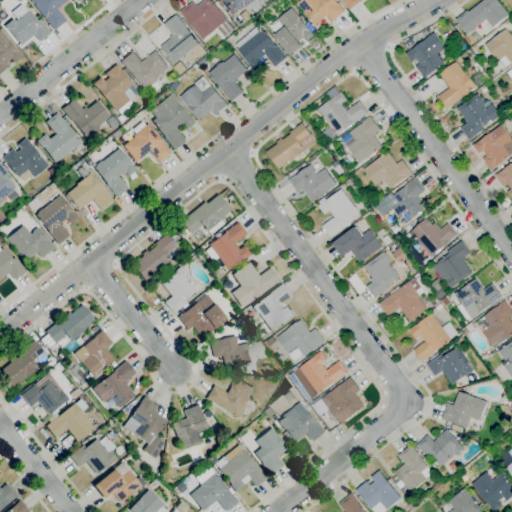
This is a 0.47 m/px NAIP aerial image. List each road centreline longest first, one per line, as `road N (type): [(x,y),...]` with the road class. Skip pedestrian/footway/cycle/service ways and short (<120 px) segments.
road 1 (residential): [(0,334),(358,46),(439,0)]
road 2 (residential): [(225,152),(411,403),(282,511)]
road 3 (residential): [(358,46),(511,253)]
road 4 (residential): [(143,0),(0,116)]
road 5 (residential): [(87,264),(176,370)]
